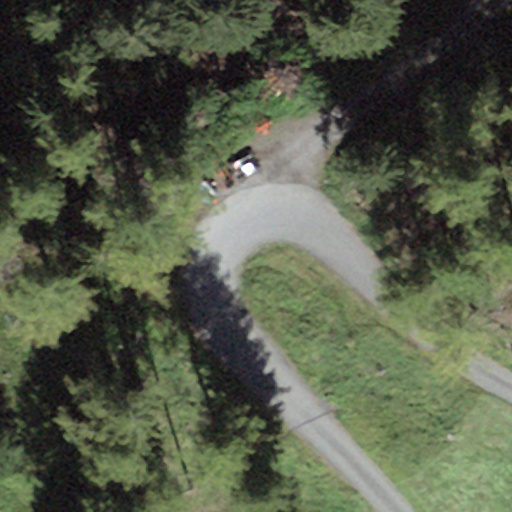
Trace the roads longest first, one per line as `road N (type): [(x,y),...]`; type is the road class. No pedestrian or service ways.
road 1 (track): [(384,511),(233,342),(206,292),(214,248),(230,231),(283,220)]
road 2 (track): [(283,220),(301,169),(320,144),(415,85),(505,0)]
road 3 (track): [(283,220),(319,240),(415,325),(511,385)]
